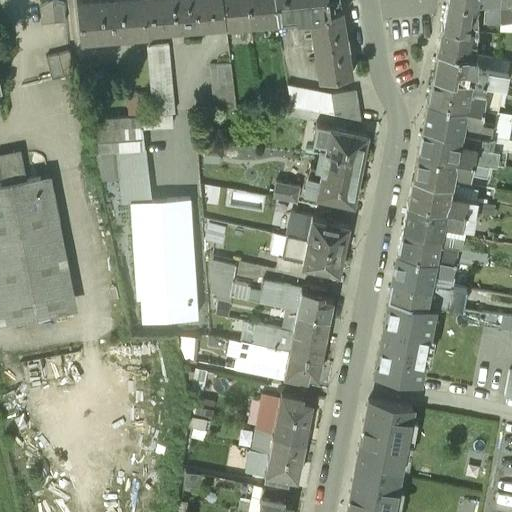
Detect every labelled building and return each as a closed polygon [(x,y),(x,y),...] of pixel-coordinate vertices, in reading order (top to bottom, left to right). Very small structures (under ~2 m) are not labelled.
[(63,0),(39,0),(42,21),(66,18),(63,0)] [(144,0),(76,0),(79,34),(147,28),(146,23),(144,0)] [(203,0),(144,0),(146,23),(205,18),(203,0)] [(221,0),(203,0),(205,18),(212,17),(223,17),(221,0)] [(247,0),(221,0),(223,17),(224,18),(250,16),(247,0)] [(273,0),(247,0),(250,16),(275,13),(273,0)] [(327,0),(273,0),(275,13),(309,10),(328,9),(327,0)] [(445,0),(442,21),(462,24),(461,29),(466,29),(467,20),(468,20),(469,17),(468,17),(470,1),(476,1),(475,0),(445,0)] [(498,0),(488,0),(484,3),(483,14),(498,14),(498,0)] [(509,0),(498,0),(498,14),(511,14),(511,2),(510,1),(509,0)] [(341,7),(328,9),(309,10),(319,75),(352,69),(341,7)] [(462,24),(442,21),(437,45),(474,53),(474,41),(458,41),(459,36),(465,36),(466,29),(461,29),(462,24)] [(168,43),(146,45),(147,56),(169,55),(168,43)] [(474,53),(437,45),(432,72),(453,75),(455,65),(474,68),(474,53)] [(69,48),(46,53),(52,76),(74,70),(69,48)] [(169,55),(147,56),(152,113),(174,111),(169,55)] [(229,61),(209,63),(213,108),(235,107),(229,61)] [(453,75),(432,72),(427,97),(482,107),(485,94),(467,90),(469,78),(453,75)] [(353,86),(330,90),(287,82),(290,102),(358,116),(353,86)] [(511,113),(482,107),(427,97),(422,122),(459,129),(509,139),(511,121),(511,113)] [(143,118),(92,124),(99,183),(120,180),(123,205),(153,201),(143,118)] [(365,131),(315,120),(312,137),(327,140),(325,148),(320,147),(318,156),(359,165),(365,131)] [(459,129),(422,122),(417,148),(487,162),(503,165),(506,150),(474,144),(476,137),(458,134),(459,129)] [(26,179),(19,148),(0,151),(0,176),(1,182),(0,182),(0,321),(75,307),(49,174),(26,179)] [(487,162),(417,148),(412,174),(449,181),(452,168),(456,168),(458,171),(469,173),(470,170),(486,173),(487,162)] [(359,165),(318,156),(316,166),(321,167),(320,174),(306,172),(303,190),(316,192),(352,199),(359,165)] [(449,181),(412,174),(407,199),(475,212),(478,197),(468,195),(469,189),(449,185),(449,181)] [(153,201),(123,205),(137,324),(204,316),(191,197),(153,201)] [(475,212),(407,199),(402,225),(440,232),(442,221),(472,226),(475,212)] [(334,220),(312,216),(306,239),(342,247),(347,222),(334,220)] [(440,232),(402,225),(397,250),(454,261),(484,267),(485,256),(456,250),(458,241),(439,236),(440,232)] [(306,239),(286,235),(282,258),(337,270),(342,247),(306,239)] [(454,261),(397,250),(392,276),(466,290),(466,287),(437,283),(437,277),(440,273),(452,275),(454,261)] [(235,268),(214,263),(210,266),(212,294),(229,297),(235,268)] [(466,290),(392,276),(387,294),(436,304),(463,308),(466,290)] [(332,298),(322,297),(323,293),(262,281),(258,303),(328,317),(332,298)] [(436,304),(387,294),(371,375),(420,385),(436,304)] [(328,317),(287,309),(283,329),(324,337),(328,317)] [(283,329),(245,321),(241,341),(320,357),(324,337),(283,329)] [(320,357),(241,341),(235,369),(291,381),(291,382),(298,382),(299,376),(306,378),(307,374),(316,376),(320,357)] [(303,395),(281,390),(280,396),(267,393),(264,410),(276,413),(308,419),(311,401),(302,399),(303,395)] [(412,406),(368,397),(355,466),(398,474),(412,406)] [(308,419),(276,413),(273,433),(304,439),(308,419)] [(273,433),(262,431),(257,451),(300,460),(304,439),(273,433)] [(300,460),(257,451),(253,473),(286,480),(287,476),(296,478),(300,460)] [(391,511),(398,474),(355,466),(345,511),(391,511)] [(283,497),(275,495),(276,490),(253,486),(251,497),(241,495),(238,511),(242,511),(289,511),(291,503),(282,501),(283,497)]
